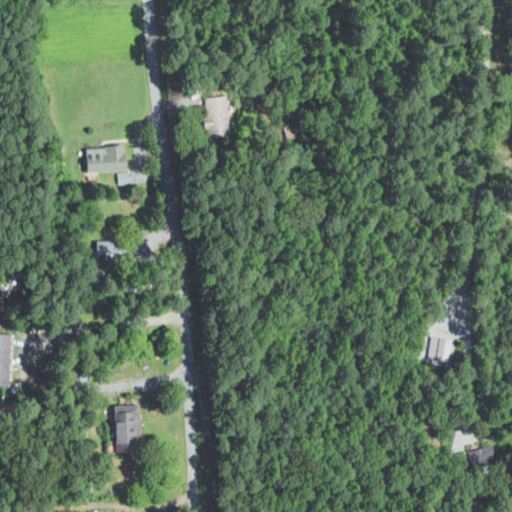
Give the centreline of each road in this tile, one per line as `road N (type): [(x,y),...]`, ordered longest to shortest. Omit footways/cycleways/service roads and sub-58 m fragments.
road 1 (residential): [(195,511),(186,315),(149,0)]
road 2 (residential): [(511,213),(483,178),(492,0)]
road 3 (residential): [(192,456),(19,466)]
